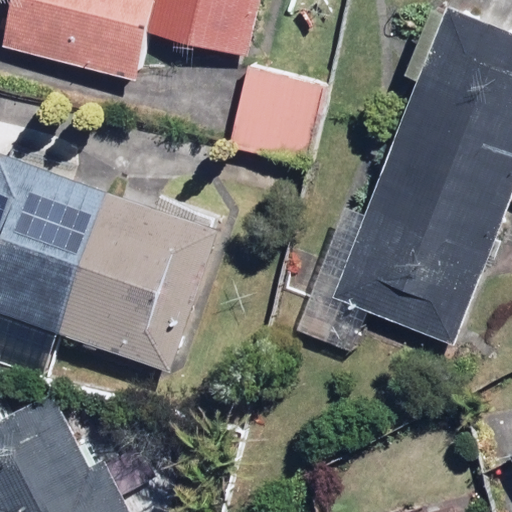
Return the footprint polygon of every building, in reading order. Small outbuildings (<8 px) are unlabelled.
[(260,0),(12,0),(2,45),(145,79),(156,34),(248,56),(260,0)] [(459,346),(511,212),(511,23),(459,3),(342,299),(459,346)] [(337,86),(248,62),(226,141),(316,165),(337,86)] [(221,223),(0,151),(0,314),(174,371),(221,223)] [(0,511),(136,511),(107,457),(96,464),(56,390),(8,415),(0,400),(0,511)] [(461,511),(458,500),(414,511),(461,511)]
